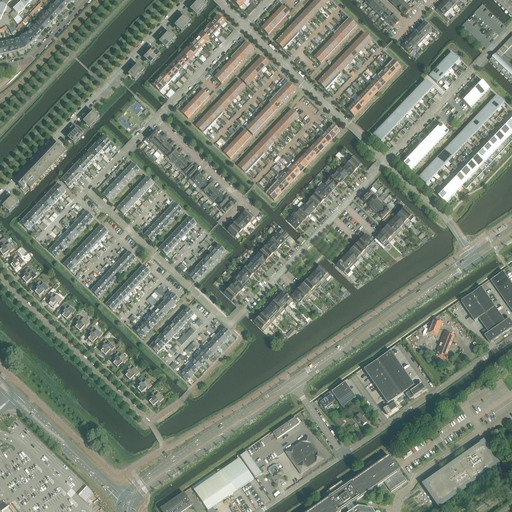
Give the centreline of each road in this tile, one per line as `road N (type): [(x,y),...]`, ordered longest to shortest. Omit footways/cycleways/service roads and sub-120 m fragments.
road 1 (residential): [(0,197),(187,0)]
road 2 (secondary): [(470,254),(290,380)]
road 3 (secondary): [(295,386),(475,261)]
road 4 (residential): [(243,310),(385,161)]
road 5 (unclassified): [(342,456),(511,339)]
road 6 (secondary): [(290,380),(124,493)]
road 7 (secondary): [(132,500),(295,386)]
road 8 (residential): [(141,414),(0,275)]
road 9 (residential): [(385,161),(511,29)]
road 10 (secondary): [(124,493),(15,392)]
road 11 (secondary): [(12,400),(119,501)]
road 12 (residential): [(155,120),(244,25)]
road 13 (residential): [(470,254),(445,217),(385,161)]
